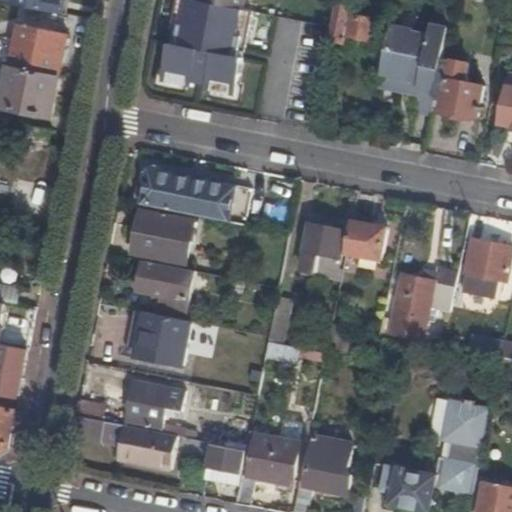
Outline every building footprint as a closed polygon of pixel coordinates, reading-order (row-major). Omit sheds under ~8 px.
[(26,0),(25,6),(57,12),(59,0),(26,0)] [(78,0),(77,6),(91,9),(93,0),(78,0)] [(202,2),(193,0),(179,0),(163,82),(237,96),(253,12),(244,10),(231,7),(218,5),(202,2)] [(246,0),(201,0),(202,2),(218,5),(231,7),(244,10),(246,0)] [(331,27),(329,40),(345,43),(346,36),(375,42),(379,17),(371,15),(370,19),(350,15),(351,7),(336,4),(331,27)] [(13,66),(59,75),(60,76),(67,35),(21,25),(13,66)] [(390,29),(379,86),(401,90),(403,80),(419,83),(415,110),(432,114),(449,31),(432,27),(430,36),(390,29)] [(13,66),(0,63),(0,83),(6,85),(2,108),(51,117),(59,75),(13,66)] [(511,76),(503,122),(511,124),(511,76)] [(479,118),(486,86),(448,79),(442,110),(479,118)] [(48,145),(51,130),(26,125),(23,140),(48,145)] [(150,171),(143,205),(200,216),(230,222),(233,206),(214,202),(218,185),(207,182),(150,171)] [(264,219),(286,224),(290,208),(268,202),(264,219)] [(188,263),(195,221),(137,210),(133,230),(139,231),(134,252),(188,263)] [(389,228),(353,221),(346,254),(382,262),(389,228)] [(321,274),(341,278),(345,258),(342,258),(347,230),(311,223),(302,269),(317,272),(319,264),(323,265),(321,274)] [(511,259),(511,247),(474,240),(463,292),(495,298),(498,280),(508,282),(511,259)] [(163,298),(159,315),(189,321),(198,272),(144,261),(138,292),(163,298)] [(430,307),(452,311),(460,273),(438,269),(435,282),(403,275),(391,331),(424,338),(430,307)] [(185,368),(194,321),(189,321),(159,315),(135,310),(126,356),(185,368)] [(503,357),(507,341),(475,333),(471,349),(503,357)] [(296,362),(300,347),(270,342),(267,357),(296,362)] [(0,392),(18,397),(28,349),(0,343),(0,392)] [(511,370),(511,359),(501,357),(499,368),(511,370)] [(181,436),(185,437),(186,428),(163,424),(166,407),(182,410),(186,392),(135,381),(126,425),(181,436)] [(105,406),(79,401),(76,415),(102,420),(105,406)] [(431,511),(437,487),(473,495),(490,409),(456,401),(440,475),(377,461),(371,485),(396,490),(393,504),(429,511),(431,511)] [(0,452),(9,447),(16,410),(0,406),(0,452)] [(256,414),(252,433),(271,437),(275,418),(256,414)] [(76,415),(72,434),(102,440),(106,421),(102,420),(76,415)] [(181,436),(126,425),(119,458),(174,470),(181,436)] [(238,503),(252,506),(259,476),(294,483),(301,444),(252,433),(249,451),(244,472),(242,483),(238,503)] [(294,511),(308,511),(314,487),(348,494),(352,475),(348,474),(353,445),(318,437),(307,486),(300,484),(294,511)] [(244,472),(249,451),(214,443),(213,449),(209,466),(244,472)] [(207,476),(242,483),(244,472),(209,466),(207,476)] [(511,511),(511,487),(485,482),(479,511),(511,511)]
